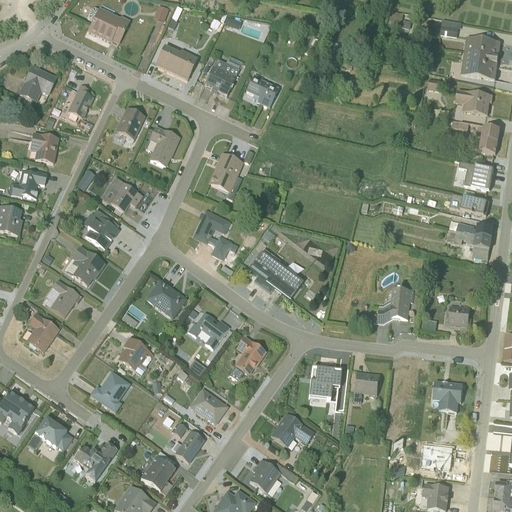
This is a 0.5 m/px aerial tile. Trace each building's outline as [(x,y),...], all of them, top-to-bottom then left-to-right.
[(168,13),(158,9),(154,21),(164,24),(168,13)] [(97,12),(93,10),(91,11),(88,18),(89,21),(93,23),(88,35),(109,45),(110,43),(117,47),(128,23),(120,19),(119,21),(98,11),(97,12)] [(181,12),(176,10),(171,20),(176,23),(181,12)] [(239,31),(241,24),(230,19),(227,26),(239,31)] [(391,20),(389,32),(402,35),(404,22),(391,20)] [(176,25),(170,22),(167,29),(173,32),(176,25)] [(404,29),(402,36),(410,38),(411,30),(404,29)] [(443,29),(440,44),(457,47),(459,38),(460,38),(461,32),(443,29)] [(245,63),(253,45),(242,40),(234,59),(245,63)] [(334,58),(348,60),(350,46),(336,44),(334,58)] [(501,52),(500,52),(466,47),(461,84),(495,89),(501,52)] [(164,48),(154,68),(187,83),(197,61),(180,53),(178,55),(164,48)] [(204,87),(213,92),(212,94),(225,100),(242,66),(228,60),(225,66),(216,62),(213,68),(204,87)] [(32,70),(19,97),(36,105),(41,95),(46,97),(55,81),(32,70)] [(257,104),(269,110),(277,91),(261,83),(262,80),(254,77),(246,95),(253,98),(252,100),(257,103),(257,104)] [(429,88),(427,99),(439,100),(441,90),(429,88)] [(68,122),(73,124),(75,124),(77,119),(82,122),(92,100),(85,97),(87,92),(80,89),(67,115),(69,116),(67,120),(68,122)] [(493,105),(458,99),(455,112),(464,114),(462,121),(487,125),(488,125),(490,112),(492,112),(493,105)] [(144,119),(126,111),(115,134),(126,139),(125,142),(125,144),(127,146),(129,146),(131,146),(132,144),(144,119)] [(48,119),(44,129),(50,131),(54,122),(48,119)] [(148,163),(164,170),(170,157),(171,158),(178,141),(155,130),(148,143),(149,144),(146,152),(151,154),(148,163)] [(469,134),(453,131),(452,137),(468,140),(469,134)] [(58,142),(33,136),(29,153),(35,154),(34,163),(53,167),(58,142)] [(495,164),(498,151),(500,139),(480,136),(478,147),(475,160),(495,164)] [(236,180),(241,166),(222,158),(221,157),(208,186),(229,195),(227,201),(232,203),(241,182),(236,180)] [(85,169),(89,179),(100,175),(96,165),(85,169)] [(493,178),(460,171),(459,178),(467,179),(464,195),(487,200),(489,190),(491,190),(493,178)] [(43,188),(46,177),(33,174),(33,176),(18,173),(16,181),(19,182),(17,188),(13,187),(9,188),(8,189),(6,191),(6,194),(8,196),(9,198),(11,198),(11,199),(21,201),(21,199),(36,202),(37,200),(35,199),(36,196),(37,196),(38,193),(36,192),(36,189),(39,189),(39,188),(43,188)] [(116,183),(104,201),(124,215),(129,206),(134,209),(142,198),(122,185),(122,187),(116,183)] [(486,225),(490,212),(453,203),(450,217),(486,225)] [(0,234),(17,238),(20,227),(14,226),(15,223),(18,223),(20,215),(0,209),(0,234)] [(116,227),(95,213),(92,218),(89,217),(82,227),(88,232),(84,238),(104,253),(118,233),(114,230),(116,227)] [(205,214),(193,239),(205,245),(211,231),(223,237),(229,225),(205,214)] [(452,231),(450,238),(457,239),(457,241),(491,247),(493,237),(478,234),(477,234),(477,236),(452,231)] [(273,238),(267,233),(260,242),(267,247),(273,238)] [(230,245),(218,239),(213,251),(210,257),(216,259),(222,262),(230,245)] [(472,267),(488,268),(491,247),(457,241),(449,239),(447,250),(454,252),(454,253),(461,255),(463,249),(468,250),(467,252),(474,253),(472,267)] [(71,262),(63,273),(66,274),(65,275),(86,290),(92,282),(94,283),(104,267),(79,249),(70,261),(71,262)] [(260,255),(248,272),(256,279),(253,283),(269,295),(273,291),(289,303),(302,286),(260,255)] [(47,257),(42,264),(48,268),(52,261),(47,257)] [(292,266),(287,271),(295,278),(300,273),(292,266)] [(81,300),(57,283),(45,299),(48,302),(45,307),(64,320),(75,304),(77,306),(81,300)] [(159,284),(146,302),(171,321),(185,303),(159,284)] [(413,312),(414,300),(392,297),(391,310),(378,309),(378,314),(378,318),(374,318),(374,326),(400,329),(400,328),(408,329),(410,311),(413,312)] [(193,325),(187,334),(195,340),(200,333),(209,339),(204,347),(212,352),(229,330),(219,323),(217,325),(204,315),(195,326),(193,325)] [(449,334),(460,335),(460,333),(470,334),(471,328),(470,327),(471,315),(465,315),(464,316),(451,315),(449,334)] [(35,351),(42,356),(58,333),(35,317),(28,327),(29,327),(27,330),(33,334),(35,336),(28,346),(29,347),(28,348),(34,353),(35,351)] [(423,329),(422,338),(436,340),(437,330),(423,329)] [(140,379),(145,372),(144,371),(145,370),(141,367),(146,360),(144,359),(145,357),(151,361),(153,358),(128,341),(122,349),(125,351),(116,363),(140,379)] [(229,376),(238,381),(243,375),(247,378),(256,366),(257,366),(265,355),(244,341),(235,352),(241,357),(229,376)] [(193,362),(187,371),(199,380),(205,371),(193,362)] [(180,370),(175,366),(171,372),(171,373),(170,375),(162,386),(167,389),(180,370)] [(311,371),(308,400),(329,402),(329,399),(330,390),(337,390),(339,375),(337,376),(318,374),(318,371),(311,371)] [(181,374),(176,381),(182,385),(186,379),(181,374)] [(355,375),(351,405),(360,406),(361,397),(376,398),(379,378),(355,375)] [(129,388),(111,376),(99,393),(96,391),(91,398),(114,415),(121,407),(118,404),(129,388)] [(161,395),(160,388),(152,390),(153,397),(153,398),(157,401),(158,400),(154,397),(161,395)] [(439,420),(457,422),(458,412),(461,412),(464,395),(435,391),(435,392),(433,410),(440,411),(439,420)] [(202,392),(189,410),(215,428),(227,410),(202,392)] [(0,406),(0,425),(0,426),(5,420),(11,424),(7,431),(16,437),(33,412),(8,395),(0,406)] [(167,411),(157,404),(153,410),(158,414),(157,416),(161,419),(164,415),(165,415),(167,411)] [(285,417),(270,439),(290,453),(295,446),(292,443),(294,440),(305,448),(313,436),(285,417)] [(45,420),(34,437),(54,451),(56,450),(62,454),(71,441),(65,436),(66,435),(45,420)] [(178,427),(172,435),(179,441),(185,432),(178,427)] [(169,453),(174,456),(174,457),(188,467),(204,444),(189,435),(180,448),(175,445),(169,453)] [(72,461),(87,472),(83,478),(94,485),(116,453),(106,445),(98,457),(91,452),(90,454),(81,448),(72,461)] [(155,460),(149,467),(150,468),(146,474),(145,474),(140,481),(164,498),(171,488),(166,485),(168,481),(174,473),(171,471),(155,460)] [(271,471),(260,463),(252,474),(254,476),(249,484),(266,496),(267,496),(271,499),(280,485),(276,482),(280,477),(294,486),(298,481),(275,465),(271,471)] [(49,493),(62,505),(66,500),(53,489),(49,493)] [(130,489),(113,511),(151,511),(155,506),(130,489)] [(497,492),(496,506),(511,507),(511,491),(508,491),(507,493),(497,492)] [(250,511),(255,505),(237,493),(233,498),(226,494),(213,511),(250,511)] [(308,511),(318,496),(312,493),(303,509),(308,511)] [(427,511),(447,511),(450,497),(425,493),(423,507),(428,508),(427,511)]
